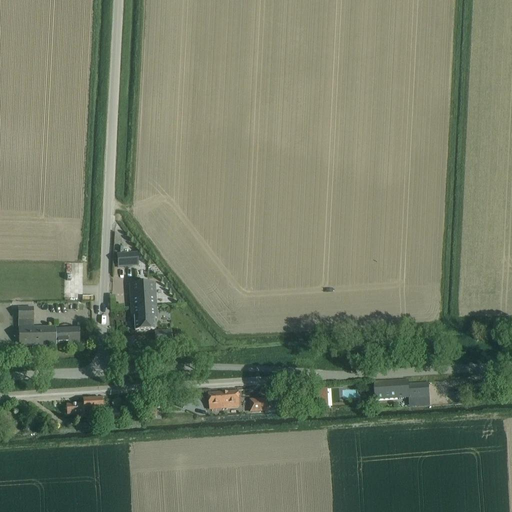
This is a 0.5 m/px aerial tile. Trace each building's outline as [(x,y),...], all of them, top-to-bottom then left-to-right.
[(117,268),(138,266),(137,253),(117,254),(117,268)] [(152,296),(155,296),(154,284),(130,285),(130,292),(133,291),(133,296),(130,296),(131,308),(155,307),(155,306),(153,306),(152,296)] [(32,307),(18,308),(18,321),(19,329),(33,328),(32,307)] [(154,319),(156,318),(155,307),(131,308),(132,317),(134,316),(135,331),(154,330),(154,319)] [(33,328),(19,329),(20,346),(56,344),(79,343),(78,328),(55,329),(55,327),(33,328)] [(171,342),(171,330),(154,331),(155,343),(171,342)] [(396,381),(374,382),(375,394),(375,399),(409,398),(408,384),(396,385),(396,381)] [(428,399),(427,383),(408,384),(409,398),(409,408),(430,407),(429,399),(428,399)] [(327,387),(319,388),(320,410),(329,409),(327,387)] [(209,397),(209,398),(209,402),(210,403),(210,405),(222,404),(222,409),(239,408),(238,392),(209,394),(209,397)] [(102,399),(83,400),(83,403),(66,404),(67,416),(79,415),(84,415),(86,415),(103,414),(102,399)] [(250,399),(251,413),(268,412),(267,399),(250,399)] [(146,418),(157,417),(156,408),(146,409),(146,418)]
